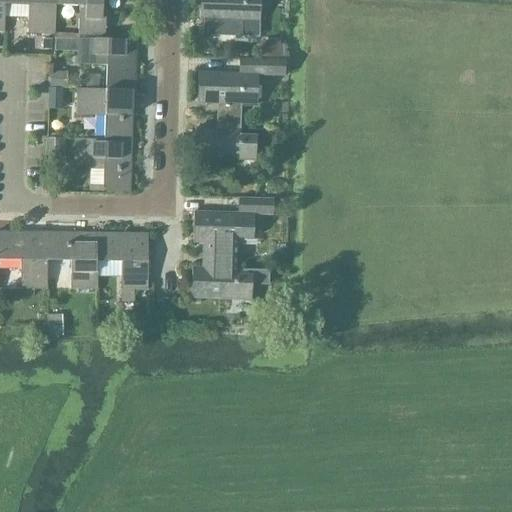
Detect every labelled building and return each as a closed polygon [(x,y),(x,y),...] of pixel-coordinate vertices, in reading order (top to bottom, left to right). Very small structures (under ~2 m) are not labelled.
[(27,34),(54,35),(54,6),(53,6),(53,0),(3,0),(3,4),(4,4),(28,5),(27,34)] [(77,35),(104,36),(104,0),(53,0),(53,6),(54,6),(78,7),(77,35)] [(199,0),(199,22),(258,24),(258,0),(199,0)] [(104,92),(132,93),(134,42),(77,40),(76,67),(105,68),(104,92)] [(215,119),(238,120),(239,103),(255,103),(256,77),(283,78),(284,63),(238,61),(237,76),(197,75),(196,107),(215,108),(215,119)] [(50,88),(61,89),(62,74),(51,74),(50,88)] [(103,118),(103,141),(105,141),(131,143),(132,93),(104,92),(75,90),(75,117),(103,118)] [(194,162),(253,164),(254,138),(237,138),(238,120),(215,119),(214,131),(195,130),(194,162)] [(46,161),(61,162),(61,141),(47,141),(46,161)] [(103,141),(103,142),(74,141),(73,168),(102,168),(102,193),(129,193),(131,143),(105,141),(103,141)] [(237,216),(252,216),(273,217),(273,202),(237,201),(237,216)] [(193,215),(192,246),(211,246),(211,258),(234,259),(234,242),(251,242),(252,216),(237,216),(193,215)] [(45,234),(0,234),(0,261),(20,262),(20,291),(45,291),(46,263),(45,234)] [(96,235),(45,234),(46,263),(70,263),(70,291),(96,291),(96,277),(97,263),(96,263),(96,235)] [(146,291),(146,235),(96,235),(96,263),(97,263),(96,277),(121,278),(120,300),(132,300),(131,291),(146,291)] [(191,270),(190,302),(249,303),(250,286),(266,287),(266,273),(233,272),(234,259),(211,258),(211,271),(191,270)] [(59,316),(48,316),(48,336),(60,336),(59,316)]
